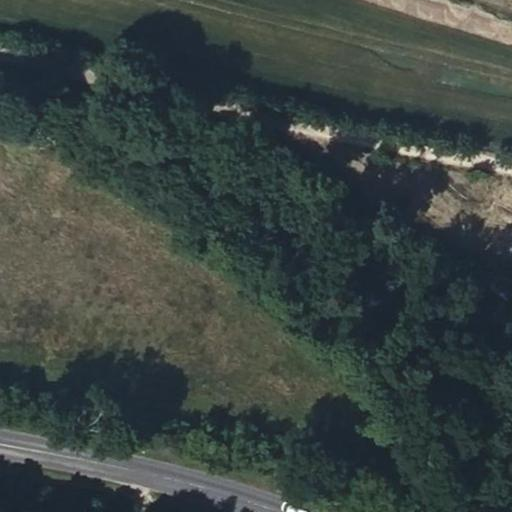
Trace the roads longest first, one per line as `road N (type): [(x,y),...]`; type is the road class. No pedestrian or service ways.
road 1 (track): [(511,165),(0,60)]
road 2 (secondary): [(279,511),(184,481),(0,443)]
